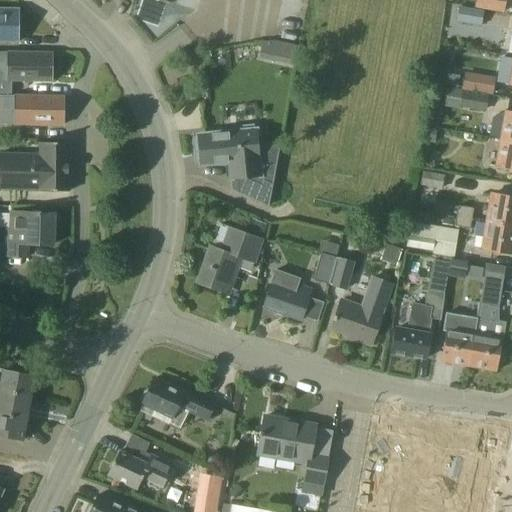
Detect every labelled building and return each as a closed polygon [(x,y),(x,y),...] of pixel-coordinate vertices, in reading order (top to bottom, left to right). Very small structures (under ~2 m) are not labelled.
[(476,0),(475,8),(502,13),(504,0),(476,0)] [(456,23),(480,27),(483,12),(459,8),(456,23)] [(0,41),(17,42),(17,11),(0,10),(0,41)] [(263,43),(260,58),(294,65),(297,47),(274,42),(263,43)] [(0,96),(10,97),(11,82),(50,82),(51,54),(0,53),(0,96)] [(490,93),(492,79),(465,75),(462,89),(490,93)] [(483,111),(485,97),(461,93),(459,107),(483,111)] [(0,124),(62,126),(62,98),(10,97),(0,96),(0,124)] [(501,140),(511,141),(511,113),(506,112),(501,140)] [(253,130),(253,126),(231,128),(231,132),(197,136),(197,139),(193,139),(195,154),(199,154),(200,165),(229,163),(231,179),(238,179),(239,193),(268,206),(281,146),(280,146),(275,163),(259,165),(256,130),(253,130)] [(496,168),(511,170),(511,141),(501,140),(496,168)] [(0,190),(39,191),(70,191),(70,144),(39,144),(39,155),(0,155),(0,190)] [(421,186),(442,189),(444,176),(423,173),(421,186)] [(487,222),(511,226),(511,197),(492,194),(487,222)] [(458,207),(456,217),(471,219),(472,209),(458,207)] [(0,258),(25,259),(26,245),(52,246),(53,214),(9,213),(8,229),(0,229),(0,258)] [(471,219),(456,217),(454,227),(469,229),(471,219)] [(482,250),(511,255),(511,226),(487,222),(484,239),(475,237),(473,247),(482,249),(482,250)] [(406,247),(432,251),(436,227),(410,223),(406,247)] [(198,284),(221,293),(225,282),(231,285),(241,259),(254,264),(262,241),(228,229),(220,251),(211,248),(198,284)] [(313,281),(328,286),(336,259),(320,254),(313,281)] [(353,263),(336,258),(336,259),(328,286),(345,290),(353,263)] [(434,261),(428,293),(444,296),(450,264),(434,261)] [(468,265),(466,277),(482,280),(484,268),(468,265)] [(468,367),(496,371),(501,340),(489,338),(492,321),(487,321),(489,307),(498,308),(504,268),(485,265),(479,304),(476,320),(473,335),(468,367)] [(262,308),(300,321),(309,298),(295,293),(300,279),(275,271),(262,308)] [(353,340),(370,346),(380,316),(391,285),(372,279),(361,309),(341,302),(331,329),(354,337),(353,340)] [(396,329),(391,354),(425,360),(429,335),(428,335),(430,319),(429,319),(431,307),(412,303),(412,304),(407,331),(396,329)] [(468,367),(473,335),(446,330),(440,362),(468,367)] [(0,389),(31,395),(34,375),(3,369),(0,385),(0,389)] [(142,405),(139,413),(167,426),(170,418),(172,419),(178,407),(190,412),(208,421),(215,404),(177,386),(176,389),(153,379),(148,391),(144,392),(141,397),(142,403),(141,405),(142,405)] [(0,414),(26,419),(31,395),(0,389),(0,414)] [(0,436),(23,440),(26,419),(0,414),(0,436)] [(304,482),(323,486),(328,456),(310,453),(315,426),(264,417),(257,455),(307,463),(304,482)] [(359,426),(352,463),(373,467),(380,430),(359,426)] [(380,430),(373,467),(392,470),(399,433),(380,430)] [(399,433),(392,470),(410,474),(411,474),(417,441),(418,441),(418,437),(399,433)] [(410,474),(410,478),(429,481),(436,444),(418,441),(417,441),(411,474),(410,474)] [(436,444),(429,481),(448,484),(455,447),(436,444)] [(455,447),(448,484),(469,488),(475,451),(455,447)] [(107,474),(137,488),(142,478),(161,487),(172,465),(151,455),(146,464),(118,450),(107,474)] [(207,463),(215,468),(222,457),(213,452),(207,463)] [(217,511),(219,487),(205,487),(203,511),(217,511)] [(143,511),(122,502),(120,506),(98,495),(93,505),(89,507),(86,511),(143,511)] [(359,495),(357,503),(366,504),(368,497),(359,495)] [(368,497),(366,504),(378,507),(379,499),(368,497)] [(393,501),(392,509),(404,511),(405,503),(393,501)] [(405,503),(404,511),(408,511),(415,511),(417,505),(405,503)]
